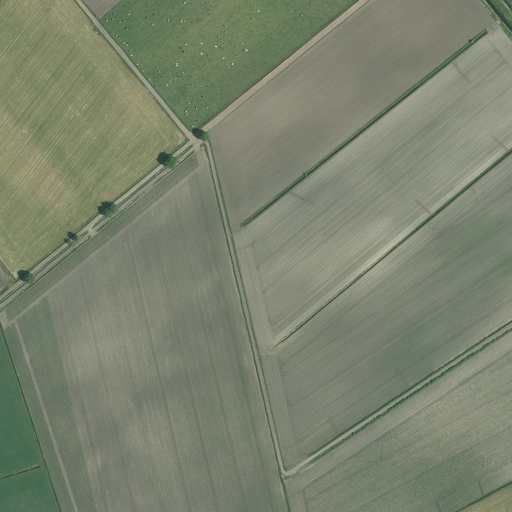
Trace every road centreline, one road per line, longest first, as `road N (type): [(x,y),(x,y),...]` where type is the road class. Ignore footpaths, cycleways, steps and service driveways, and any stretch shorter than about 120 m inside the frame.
road 1 (track): [(511,324),(284,474)]
road 2 (track): [(0,298),(193,139)]
road 3 (track): [(193,139),(365,0)]
road 4 (track): [(193,139),(78,0)]
